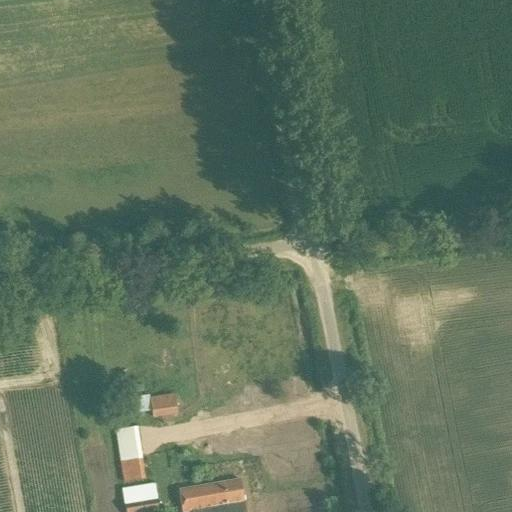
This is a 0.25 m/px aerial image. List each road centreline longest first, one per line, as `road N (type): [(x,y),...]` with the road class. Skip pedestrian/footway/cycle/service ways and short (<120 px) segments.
road 1 (unclassified): [(0,285),(311,245)]
road 2 (unclassified): [(363,511),(311,245)]
road 3 (track): [(311,245),(262,0)]
road 4 (unclassified): [(311,245),(511,220)]
